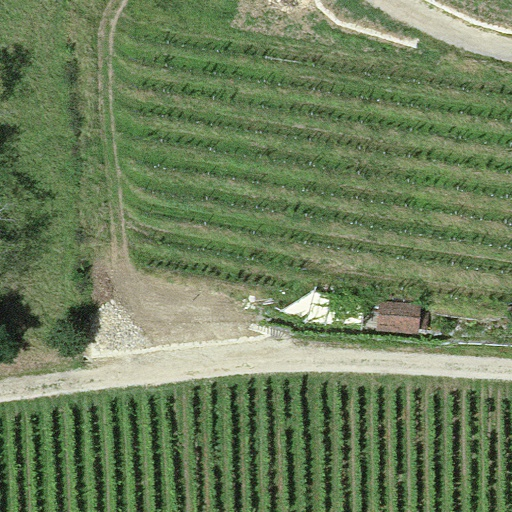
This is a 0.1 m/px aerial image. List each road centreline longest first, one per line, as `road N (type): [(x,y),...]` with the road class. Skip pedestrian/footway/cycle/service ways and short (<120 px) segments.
road 1 (track): [(511,370),(255,362),(0,392)]
road 2 (track): [(511,52),(389,0)]
